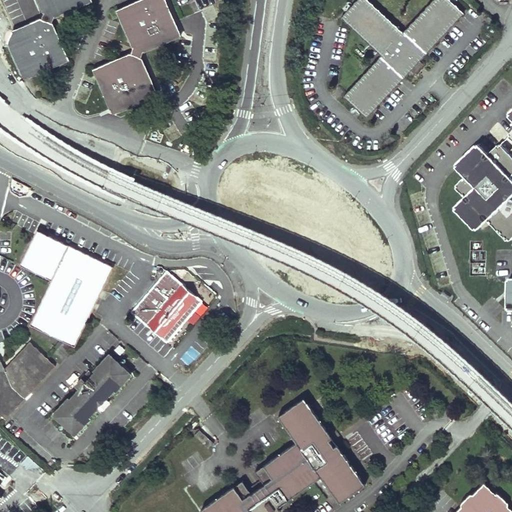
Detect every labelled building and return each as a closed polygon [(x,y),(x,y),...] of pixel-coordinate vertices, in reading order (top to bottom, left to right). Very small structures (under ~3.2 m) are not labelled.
[(94,0),(39,0),(45,12),(42,17),(54,21),(56,16),(95,1),(94,0)] [(127,52),(92,68),(108,106),(116,110),(154,93),(139,57),(142,51),(179,35),(165,0),(133,0),(113,9),(128,45),(127,52)] [(382,54),(344,95),(368,117),(410,72),(415,76),(427,63),(422,59),(465,13),(451,0),(433,0),(404,32),(369,0),(356,0),(342,16),(382,54)] [(42,17),(14,29),(9,41),(27,79),(72,59),(56,22),(54,21),(42,17)] [(59,129),(51,126),(47,134),(56,137),(59,129)] [(511,237),(511,151),(505,144),(503,145),(502,144),(493,152),(484,143),(483,145),(481,143),(461,163),(462,165),(461,166),(469,175),(461,184),(462,185),(460,187),(469,196),(460,205),(462,207),(460,209),(479,228),(481,226),(483,228),(492,219),(511,239),(511,237)] [(47,234),(38,230),(32,240),(34,238),(36,236),(38,235),(40,234),(41,234),(43,234),(45,234),(47,234)] [(34,238),(32,240),(20,265),(52,281),(30,325),(75,348),(114,268),(47,234),(45,234),(43,234),(41,234),(40,234),(38,235),(36,236),(34,238)] [(203,303),(167,273),(132,313),(167,343),(203,303)] [(56,366),(30,342),(5,369),(0,369),(0,414),(6,420),(56,366)] [(131,375),(109,355),(94,371),(96,372),(93,375),(89,371),(81,378),(82,379),(76,386),(80,389),(70,400),(68,399),(53,414),(75,435),(90,419),(88,418),(115,390),(116,391),(131,375)] [(232,486),(199,509),(200,511),(268,511),(279,504),(319,477),(337,502),(363,484),(344,458),(341,460),(324,436),(328,434),(302,398),(276,416),(294,443),(261,466),(270,478),(261,484),(249,492),(241,498),(232,486)] [(198,429),(193,435),(207,448),(212,443),(198,429)] [(344,458),(328,434),(324,436),(341,460),(344,458)] [(270,478),(261,466),(253,472),(261,484),(270,478)] [(249,492),(241,480),(232,486),(241,498),(249,492)] [(459,507),(454,511),(511,511),(511,510),(507,506),(506,502),(496,492),(492,492),(482,482),(473,492),(471,491),(458,504),(459,507)]
